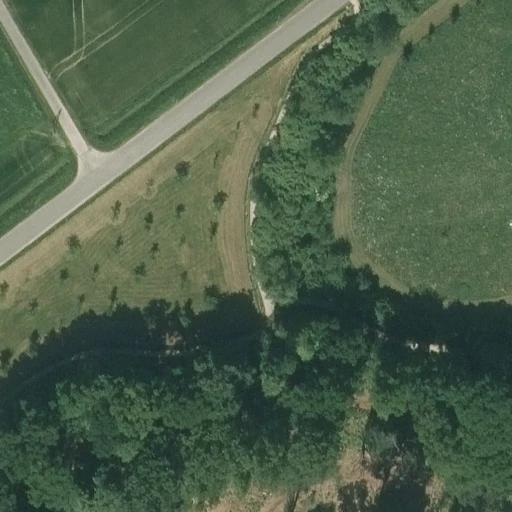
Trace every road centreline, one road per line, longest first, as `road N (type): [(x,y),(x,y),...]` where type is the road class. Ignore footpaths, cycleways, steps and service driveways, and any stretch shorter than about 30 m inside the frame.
road 1 (unclassified): [(97,177),(339,0)]
road 2 (unclassified): [(0,8),(97,177)]
road 3 (unclassified): [(0,252),(97,177)]
